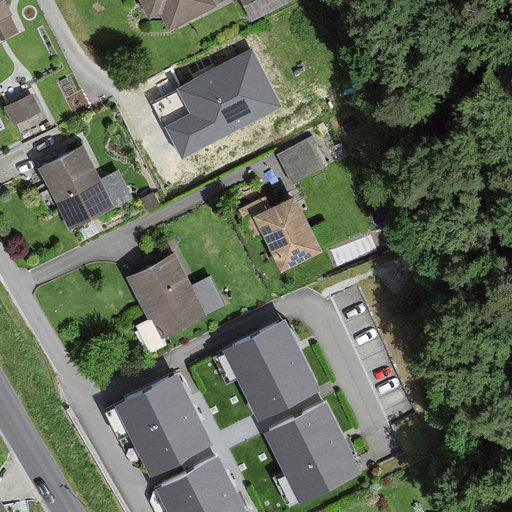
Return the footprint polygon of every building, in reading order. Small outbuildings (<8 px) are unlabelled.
[(0,0),(0,12),(12,7),(8,0),(0,0)] [(163,28),(213,6),(210,0),(134,0),(142,16),(155,10),(163,28)] [(239,0),(249,20),(294,0),(239,0)] [(280,107),(251,52),(153,103),(181,159),(280,107)] [(13,119),(39,107),(29,86),(3,98),(13,119)] [(313,137),(278,155),(293,185),(328,167),(313,137)] [(81,141),(37,166),(73,231),(131,200),(114,169),(101,176),(81,141)] [(249,211),(275,270),(323,248),(296,190),(249,211)] [(171,248),(120,274),(156,340),(222,305),(205,273),(189,282),(171,248)] [(283,316),(220,346),(254,417),(317,387),(283,316)] [(176,368),(114,399),(148,469),(210,439),(176,368)] [(321,397),(260,428),(296,499),(357,468),(321,397)] [(244,511),(214,451),(153,482),(168,511),(244,511)]
